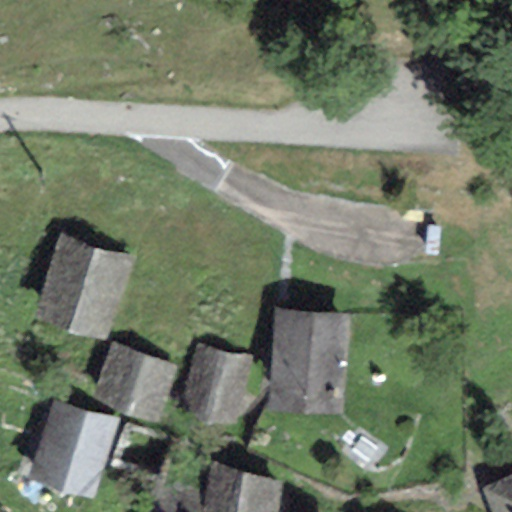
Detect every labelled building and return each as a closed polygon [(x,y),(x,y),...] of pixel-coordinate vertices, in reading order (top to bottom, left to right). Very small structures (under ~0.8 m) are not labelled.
[(128,256),(57,233),(32,311),(103,334),(128,256)] [(344,309),(274,306),(271,403),(341,405),(344,309)] [(172,363),(112,341),(92,394),(153,416),(172,363)] [(250,356),(197,343),(181,407),(234,420),(250,356)] [(118,420),(55,399),(30,472),(93,493),(118,420)] [(270,511),(278,475),(209,462),(199,511),(270,511)] [(511,511),(511,474),(482,487),(491,511),(511,511)]
